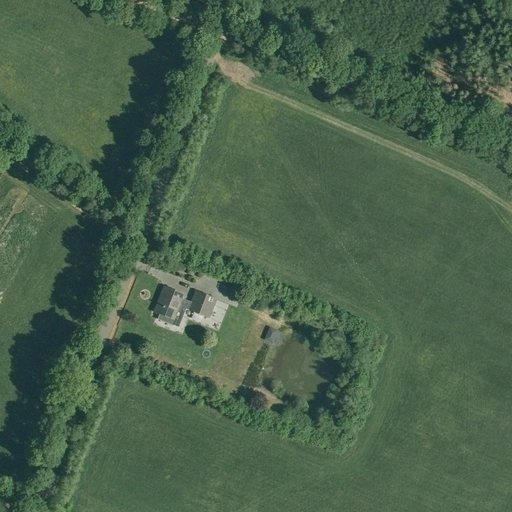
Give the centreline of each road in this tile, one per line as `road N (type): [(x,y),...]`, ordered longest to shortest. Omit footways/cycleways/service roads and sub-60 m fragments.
road 1 (unclassified): [(34,511),(231,0)]
road 2 (track): [(511,154),(135,0)]
